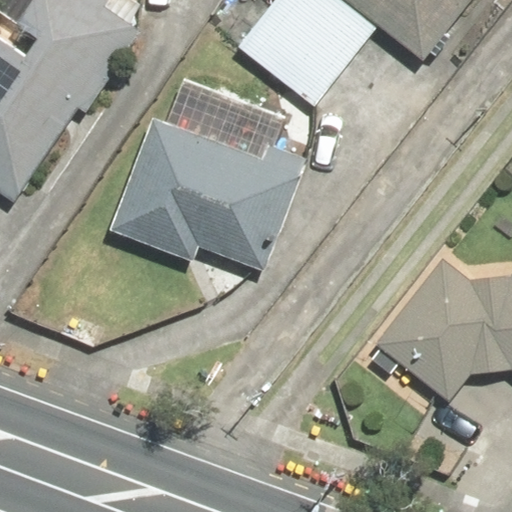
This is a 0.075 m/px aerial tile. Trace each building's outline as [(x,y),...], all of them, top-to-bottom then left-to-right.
[(0,193),(10,179),(30,193),(153,19),(126,0),(47,0),(30,25),(49,38),(39,53),(0,25),(0,193)] [(353,0),(286,0),(253,39),(328,101),(389,29),(353,0)] [(496,0),(378,0),(448,58),(496,0)] [(318,167),(171,113),(129,228),(276,282),(318,167)] [(465,391),(496,345),(511,355),(511,298),(511,300),(452,260),(395,343),(465,391)]
